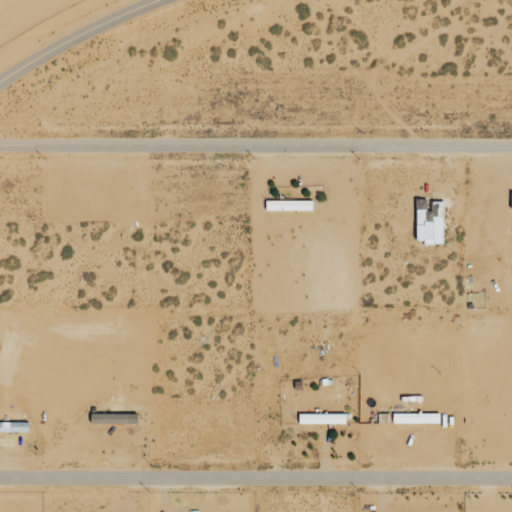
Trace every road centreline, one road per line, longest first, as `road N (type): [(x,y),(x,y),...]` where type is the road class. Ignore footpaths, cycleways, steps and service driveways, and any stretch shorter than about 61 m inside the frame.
road 1 (residential): [(511,478),(0,475)]
road 2 (residential): [(0,146),(511,146)]
road 3 (tertiary): [(0,82),(62,41),(155,0)]
